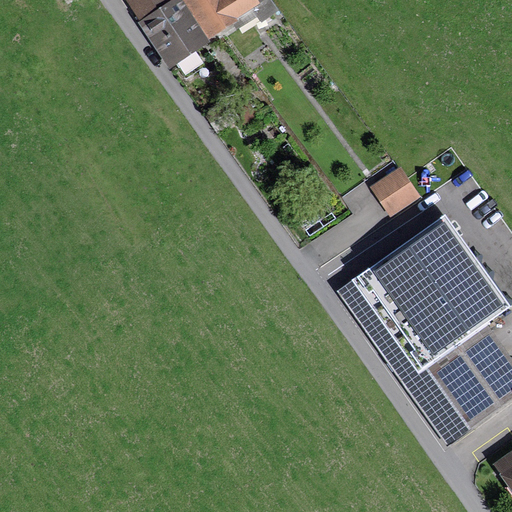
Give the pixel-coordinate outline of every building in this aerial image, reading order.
[(125,0),(140,21),(137,23),(168,70),(210,43),(208,40),(182,0),(125,0)] [(182,0),(208,40),(238,20),(237,19),(260,4),(257,0),(182,0)] [(390,218),(421,197),(401,166),(369,187),(390,218)] [(445,216),(361,275),(470,429),(511,399),(511,360),(486,323),(509,307),(445,216)] [(511,451),(492,465),(511,492),(511,451)]
